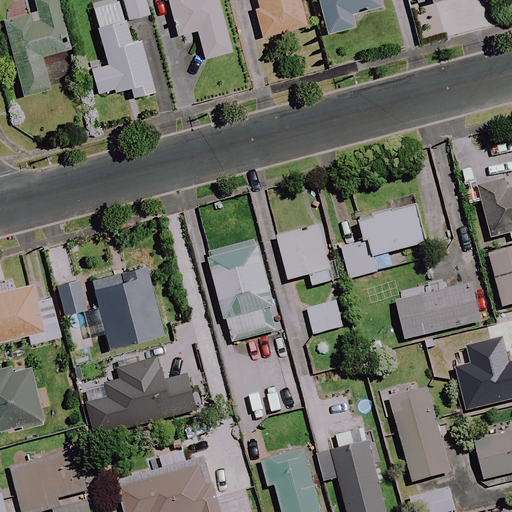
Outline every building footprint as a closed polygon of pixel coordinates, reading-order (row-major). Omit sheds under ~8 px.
[(50,91),(42,58),(68,52),(54,0),(34,0),(38,13),(31,14),(3,21),(23,98),(50,91)] [(142,14),(138,0),(120,0),(124,18),(142,14)] [(167,0),(176,37),(194,32),(201,61),(231,55),(218,0),(167,0)] [(307,28),(299,0),(256,0),(258,9),(255,10),(262,39),(307,28)] [(317,0),(327,37),(355,30),(351,17),(383,9),(380,0),(317,0)] [(90,70),(96,95),(114,91),(115,96),(131,92),(132,99),(154,94),(141,41),(132,43),(126,22),(98,29),(107,66),(90,70)] [(511,180),(478,189),(491,241),(511,236),(511,180)] [(375,259),(424,247),(415,213),(361,227),(365,245),(342,251),(349,281),(379,274),(375,259)] [(288,285),(307,280),(310,291),(336,284),(331,266),(321,227),(276,238),(288,285)] [(209,253),(230,347),(273,337),(268,313),(273,312),(257,242),(209,253)] [(511,252),(491,257),(502,307),(511,304),(511,252)] [(58,287),(65,317),(80,314),(86,339),(105,334),(109,348),(158,336),(142,267),(58,287)] [(0,343),(26,337),(28,346),(46,342),(33,285),(0,292),(0,343)] [(398,306),(407,343),(486,323),(476,286),(398,306)] [(337,302),(306,310),(313,338),(345,330),(337,302)] [(480,351),(452,358),(461,395),(511,382),(511,312),(498,316),(502,333),(477,339),(480,351)] [(43,424),(34,365),(0,370),(0,430),(0,431),(43,424)] [(450,474),(429,393),(391,403),(413,484),(450,474)] [(354,448),(350,433),(328,439),(332,452),(317,456),(324,484),(338,480),(346,511),(385,511),(368,444),(354,448)] [(511,475),(511,437),(476,446),(485,482),(511,475)] [(23,511),(92,511),(88,495),(77,452),(13,469),(22,505),(23,511)] [(321,511),(306,454),(264,465),(270,488),(276,487),(282,511),(321,511)] [(254,511),(248,490),(218,498),(214,485),(205,487),(199,467),(118,491),(123,511),(254,511)] [(0,511),(8,511),(1,483),(0,483),(0,511)] [(453,488),(410,501),(413,511),(438,511),(458,506),(453,488)]
